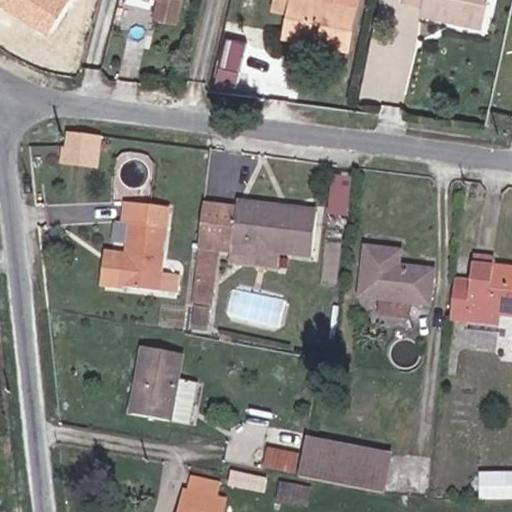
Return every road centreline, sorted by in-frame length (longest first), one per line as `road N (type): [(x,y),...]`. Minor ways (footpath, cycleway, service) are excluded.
road 1 (unclassified): [(511,168),(12,96)]
road 2 (unclassified): [(12,96),(8,128),(48,511)]
road 3 (unknown): [(12,96),(83,38),(103,0)]
